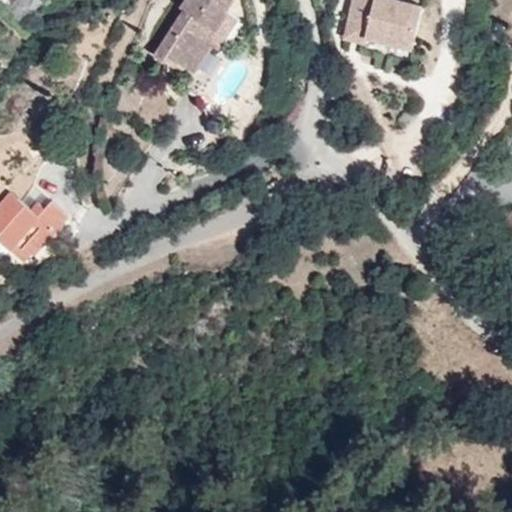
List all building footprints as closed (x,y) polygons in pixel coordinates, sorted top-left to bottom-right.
[(17,0),(8,12),(31,29),(47,7),(36,0),(17,0)] [(210,41),(229,12),(226,9),(231,0),(185,0),(182,6),(185,8),(155,55),(164,60),(168,53),(179,60),(195,70),(184,87),(200,97),(229,52),(219,47),(210,41)] [(357,0),(353,19),(372,23),(369,39),(417,48),(426,6),(398,0),(357,0)] [(238,18),(229,12),(210,41),(219,47),(238,18)] [(372,23),(353,19),(349,40),(368,44),(369,39),(372,23)] [(168,53),(164,60),(175,67),(179,60),(168,53)] [(0,207),(0,235),(13,247),(22,238),(35,249),(38,251),(70,215),(53,200),(47,209),(42,214),(35,210),(14,191),(0,207)] [(41,203),(35,210),(42,214),(47,209),(41,203)] [(22,238),(13,247),(26,258),(35,249),(22,238)] [(0,266),(12,259),(0,239),(0,266)]
